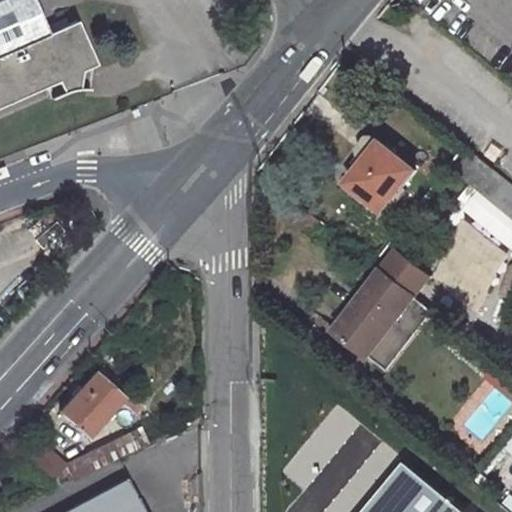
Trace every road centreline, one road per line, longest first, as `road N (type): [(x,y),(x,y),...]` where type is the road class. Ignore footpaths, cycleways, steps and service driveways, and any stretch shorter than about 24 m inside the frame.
road 1 (residential): [(207,166),(231,261),(233,511)]
road 2 (secondary): [(207,166),(0,391)]
road 3 (residential): [(207,166),(86,168),(0,201)]
road 4 (secondary): [(334,20),(207,166)]
